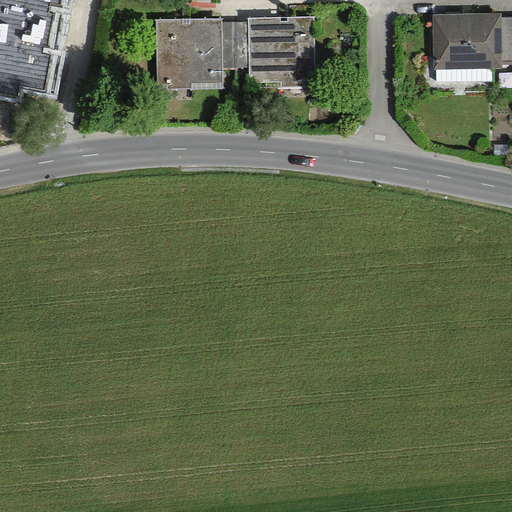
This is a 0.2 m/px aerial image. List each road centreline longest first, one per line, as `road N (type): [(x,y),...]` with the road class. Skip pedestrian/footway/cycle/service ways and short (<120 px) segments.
road 1 (tertiary): [(511,190),(222,148),(61,159)]
road 2 (residential): [(86,0),(61,159)]
